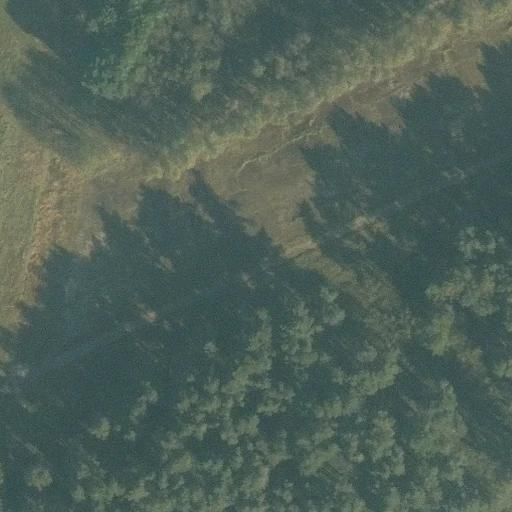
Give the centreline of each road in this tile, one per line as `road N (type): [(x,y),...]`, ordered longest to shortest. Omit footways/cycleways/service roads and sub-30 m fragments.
road 1 (track): [(46,374),(511,160)]
road 2 (track): [(46,374),(25,511)]
